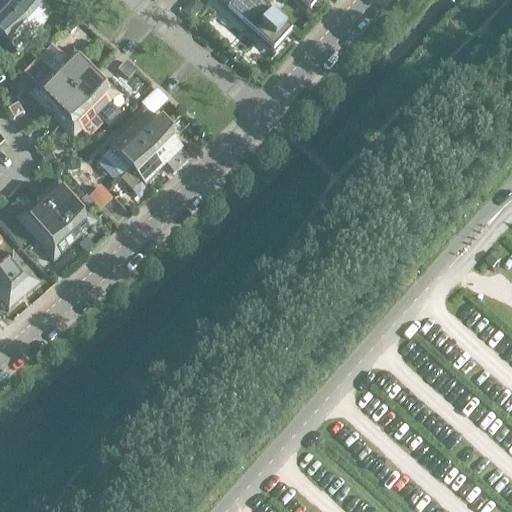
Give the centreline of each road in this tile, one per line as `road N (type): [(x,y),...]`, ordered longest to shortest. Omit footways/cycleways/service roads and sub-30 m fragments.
road 1 (residential): [(0,362),(135,248),(263,117)]
road 2 (unclassified): [(263,117),(369,0)]
road 3 (residential): [(263,117),(155,16)]
